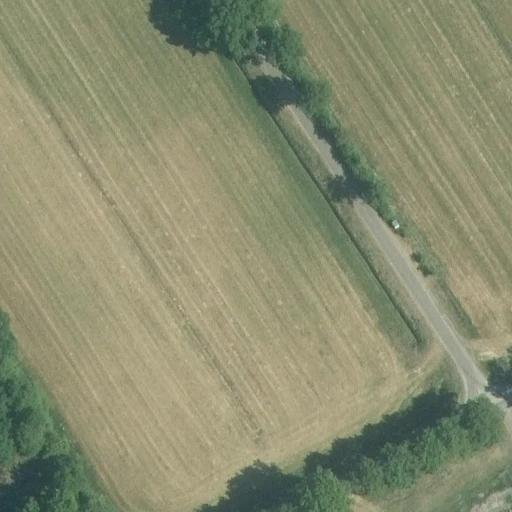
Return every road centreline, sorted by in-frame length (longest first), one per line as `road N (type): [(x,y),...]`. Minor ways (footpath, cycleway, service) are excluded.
road 1 (unclassified): [(490,403),(228,0)]
road 2 (unclassified): [(288,511),(490,403)]
